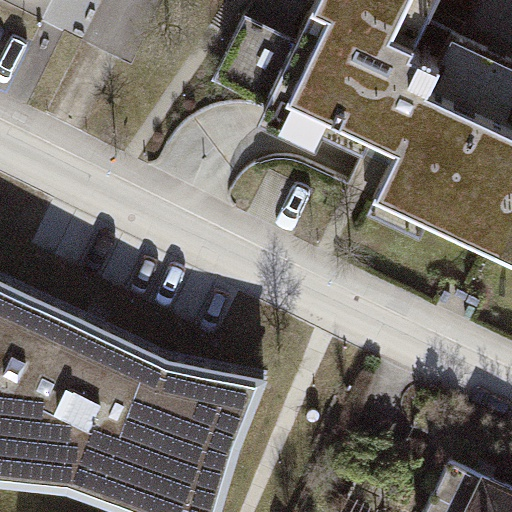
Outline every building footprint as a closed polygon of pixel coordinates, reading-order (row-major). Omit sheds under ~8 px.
[(308,0),(286,48),(261,102),(363,150),(371,133),(394,143),(378,178),(429,202),(422,217),(484,247),(511,186),(511,128),(425,87),(438,61),(410,48),(433,0),(308,0)] [(511,0),(490,0),(474,35),(511,52),(511,0)] [(261,102),(286,48),(239,26),(213,79),(261,102)] [(511,186),(484,247),(511,259),(511,186)] [(0,470),(66,477),(160,511),(214,511),(235,442),(264,370),(175,356),(0,273),(0,470)] [(511,511),(511,485),(447,454),(419,511),(511,511)]
